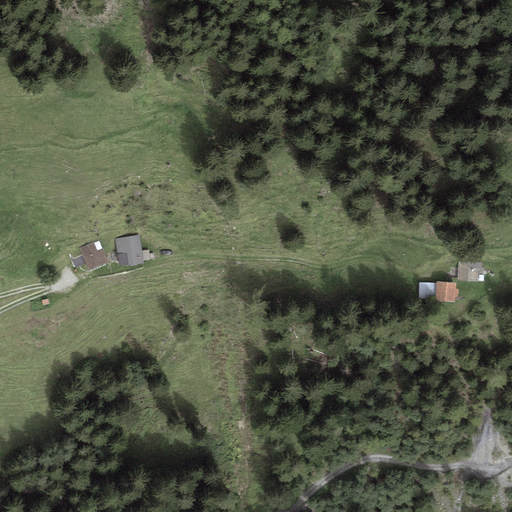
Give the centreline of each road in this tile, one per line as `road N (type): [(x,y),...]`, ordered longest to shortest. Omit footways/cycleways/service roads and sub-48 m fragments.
road 1 (track): [(0,310),(88,275),(185,255),(324,265),(370,258),(481,289)]
road 2 (track): [(284,511),(357,463),(491,468),(511,461)]
